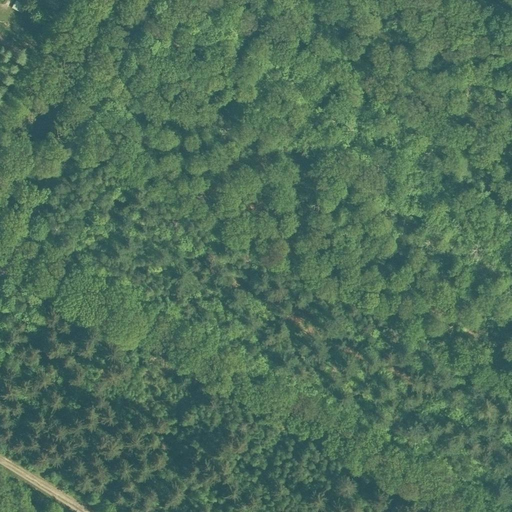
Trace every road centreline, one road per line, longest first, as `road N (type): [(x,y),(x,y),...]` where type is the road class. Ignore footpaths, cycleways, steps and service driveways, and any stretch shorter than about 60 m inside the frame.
road 1 (track): [(12,249),(487,511)]
road 2 (unclassified): [(149,0),(0,272)]
road 3 (track): [(65,38),(0,157)]
